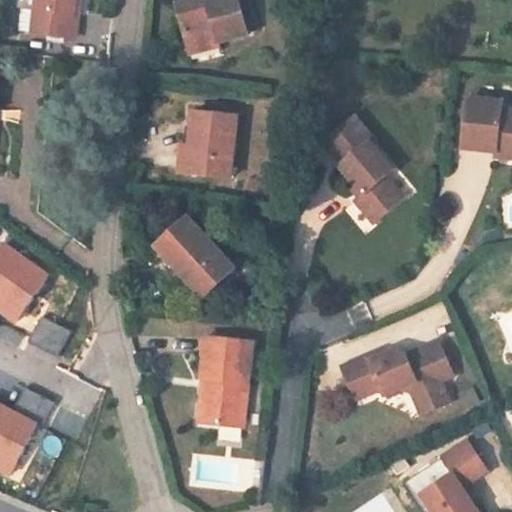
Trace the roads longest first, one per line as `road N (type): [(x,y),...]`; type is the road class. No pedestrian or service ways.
road 1 (unclassified): [(135,0),(105,298),(164,511)]
road 2 (unknown): [(105,298),(0,218)]
